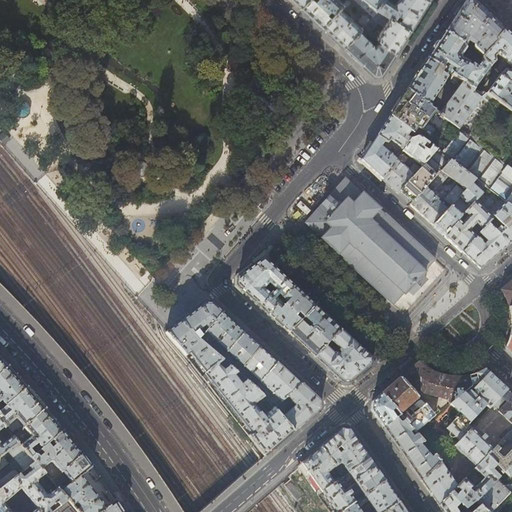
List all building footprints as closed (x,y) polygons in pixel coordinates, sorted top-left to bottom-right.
[(307,0),(300,8),(311,17),(321,27),(343,4),(339,0),(307,0)] [(378,9),(377,8),(366,0),(346,0),(343,4),(321,27),(332,37),(343,48),(363,26),(378,9)] [(423,10),(429,1),(427,0),(398,0),(395,5),(386,0),(383,0),(377,8),(378,9),(410,30),(423,10)] [(459,10),(444,33),(456,41),(459,43),(462,44),(466,48),(467,49),(470,44),(468,42),(471,39),(472,39),(472,38),(473,38),(477,41),(473,45),(473,47),(483,57),(497,41),(495,40),(505,30),(488,14),(472,0),(467,0),(465,0),(459,10)] [(395,53),(403,41),(410,30),(378,9),(363,26),(383,44),(395,53)] [(381,75),(388,64),(395,53),(383,44),(363,26),(343,48),(359,62),(374,76),(381,75)] [(511,36),(505,30),(495,40),(497,41),(483,57),(483,59),(483,60),(490,66),(490,67),(496,61),(495,57),(498,54),(502,57),(500,59),(504,61),(505,60),(511,67),(509,70),(505,69),(499,75),(500,75),(507,82),(511,82),(511,80),(511,36)] [(453,46),(456,41),(444,33),(435,46),(427,59),(444,70),(453,76),(459,80),(462,82),(473,89),(490,66),(483,60),(483,59),(476,68),(463,59),(461,60),(461,56),(466,48),(462,44),(459,43),(456,48),(453,46)] [(441,75),(444,70),(427,59),(422,67),(411,83),(407,90),(429,107),(446,80),(446,78),(441,75)] [(4,75),(10,80),(19,70),(13,65),(4,75)] [(258,69),(254,72),(254,77),(259,79),(263,76),(262,71),(258,69)] [(511,80),(511,82),(507,82),(500,75),(486,93),(495,100),(511,112),(511,98),(508,95),(511,90),(511,80)] [(473,89),(462,82),(438,114),(458,129),(468,136),(495,100),(486,93),(473,89)] [(434,111),(429,107),(407,90),(401,100),(390,116),(410,131),(415,134),(419,129),(420,131),(434,111)] [(511,112),(495,100),(468,136),(511,169),(511,112)] [(25,117),(28,107),(21,104),(17,115),(25,117)] [(406,137),(410,131),(390,116),(381,129),(369,148),(362,160),(373,171),(383,180),(401,153),(403,151),(411,140),(406,137)] [(259,122),(256,124),(255,127),(257,131),(260,133),(265,132),(266,130),(267,128),(266,125),(264,123),(262,122),(259,122)] [(511,169),(468,136),(458,129),(440,153),(450,162),(475,180),(487,189),(511,208),(511,169)] [(440,153),(437,151),(422,166),(420,169),(399,191),(405,196),(412,202),(450,162),(440,153)] [(408,158),(401,153),(383,180),(390,187),(397,193),(399,191),(420,169),(414,164),(408,171),(402,166),(408,158)] [(138,161),(134,163),(134,164),(133,167),(133,169),(134,172),(133,173),(139,178),(140,177),(142,177),(146,176),(148,174),(149,170),(150,168),(149,165),(146,162),(144,161),(141,161),(138,161)] [(466,190),(475,180),(450,162),(412,202),(410,205),(422,216),(433,226),(450,207),(460,197),(464,193),(455,187),(448,195),(442,190),(435,197),(432,195),(434,192),(435,193),(438,190),(436,189),(448,176),(466,190)] [(340,257),(392,305),(403,293),(404,295),(408,291),(412,295),(426,280),(422,276),(425,272),(424,272),(429,266),(435,260),(382,212),(362,193),(362,194),(345,179),(327,198),(319,207),(304,223),(320,238),(340,257)] [(470,207),(487,189),(475,180),(466,190),(464,193),(460,197),(470,207)] [(462,224),(458,221),(444,236),(462,253),(480,269),(496,255),(511,240),(511,208),(487,189),(470,207),(464,214),(469,217),(462,224)] [(456,212),(450,207),(433,226),(438,231),(444,236),(458,221),(461,217),(458,214),(460,213),(457,210),(456,212)] [(280,274),(264,258),(250,269),(238,278),(237,286),(253,300),(269,314),(278,304),(283,299),(294,286),(280,274)] [(511,280),(501,290),(502,291),(505,297),(508,303),(509,308),(511,306),(511,280)] [(294,286),(283,299),(288,303),(283,309),(278,304),(269,314),(281,326),(289,333),(300,321),(296,317),(299,313),(304,318),(304,317),(315,306),(294,286)] [(209,329),(223,313),(212,303),(205,303),(166,332),(186,355),(190,352),(206,373),(217,365),(222,361),(220,359),(199,340),(195,334),(205,326),(209,329)] [(315,306),(304,317),(311,324),(311,326),(309,328),(306,328),(300,321),(289,333),(303,346),(316,357),(326,347),(331,340),(341,330),(328,319),(315,306)] [(199,340),(220,359),(244,332),(233,323),(223,313),(209,329),(199,340)] [(341,330),(331,340),(340,348),(339,350),(340,352),(339,354),(335,353),(334,355),(326,347),(316,357),(327,367),(343,382),(350,382),(359,374),(370,365),(370,357),(357,345),(341,330)] [(252,340),(244,332),(220,359),(222,361),(227,365),(234,357),(238,361),(231,369),(237,373),(237,374),(261,348),(252,340)] [(255,389),(277,363),(270,356),(261,348),(237,374),(246,381),(255,389)] [(0,356),(0,374),(9,367),(0,356)] [(445,398),(449,403),(469,387),(466,376),(459,377),(454,377),(449,377),(445,376),(440,375),(431,371),(427,368),(423,365),(419,362),(407,372),(400,378),(414,394),(420,389),(423,393),(445,398)] [(290,374),(277,363),(255,389),(261,394),(264,398),(267,400),(272,393),(282,401),(301,384),(290,374)] [(223,371),(217,365),(206,373),(206,374),(253,434),(249,437),(265,456),(278,444),(293,431),(274,409),(271,405),(269,407),(268,409),(271,411),(264,417),(255,406),(264,398),(261,394),(255,389),(246,381),(241,385),(234,376),(237,373),(231,369),(229,366),(223,371)] [(18,376),(9,367),(0,374),(0,402),(2,400),(2,401),(2,402),(3,402),(3,403),(4,404),(5,404),(6,405),(7,405),(28,387),(18,376)] [(495,378),(487,371),(484,368),(483,369),(477,373),(472,375),(470,376),(466,376),(469,387),(449,403),(462,416),(458,420),(456,418),(446,429),(450,432),(449,433),(449,434),(449,436),(450,437),(451,438),(452,438),(454,438),(455,437),(459,441),(471,429),(467,425),(486,406),(490,409),(493,406),(508,390),(495,378)] [(392,385),(381,394),(394,410),(400,416),(413,430),(414,432),(433,416),(424,406),(422,408),(425,412),(413,422),(408,416),(409,414),(405,409),(417,398),(414,394),(400,378),(392,385)] [(310,393),(301,384),(282,401),(279,404),(282,408),(284,408),(292,402),(296,406),(287,413),(284,409),(278,408),(276,406),(276,407),(274,409),(293,431),(305,421),(320,408),(320,401),(310,393)] [(37,398),(28,387),(7,405),(7,406),(7,407),(8,408),(8,409),(9,409),(10,410),(11,410),(3,417),(0,413),(0,421),(4,427),(5,428),(16,419),(24,428),(46,409),(37,398)] [(511,394),(508,390),(493,406),(496,410),(506,400),(508,402),(499,412),(511,424),(511,394)] [(394,410),(381,394),(377,398),(373,402),(371,409),(377,418),(384,427),(396,419),(391,413),(394,410)] [(54,419),(46,409),(24,428),(31,437),(20,446),(31,458),(35,455),(31,449),(38,443),(38,444),(38,445),(39,446),(40,447),(41,447),(42,449),(64,431),(54,419)] [(400,416),(396,419),(384,427),(405,457),(421,481),(440,463),(441,462),(417,435),(413,439),(409,434),(413,430),(400,416)] [(0,445),(0,430),(4,427),(0,421),(0,457),(18,443),(13,437),(12,436),(0,446),(0,445)] [(333,437),(320,447),(335,467),(340,463),(343,464),(349,473),(369,459),(349,430),(342,429),(333,437)] [(493,450),(471,429),(459,441),(454,447),(476,467),(487,456),(493,450)] [(511,429),(505,437),(509,441),(511,437),(511,450),(502,461),(495,454),(499,450),(495,447),(493,450),(487,456),(504,473),(505,472),(511,464),(511,429)] [(72,442),(64,431),(42,449),(35,455),(31,458),(34,462),(35,462),(43,471),(48,467),(47,465),(50,462),(53,462),(62,473),(82,455),(72,442)] [(20,446),(18,443),(0,457),(0,489),(18,475),(14,470),(0,481),(0,469),(8,463),(4,458),(9,453),(22,469),(19,471),(21,473),(34,462),(31,458),(20,446)] [(335,467),(320,447),(308,458),(298,467),(305,477),(309,474),(320,490),(316,493),(317,495),(322,492),(336,482),(334,478),(332,480),(327,473),(335,467)] [(102,511),(107,508),(98,497),(81,476),(92,468),(82,455),(62,473),(52,481),(58,488),(68,500),(73,506),(77,502),(81,507),(77,510),(78,511),(102,511)] [(504,473),(487,456),(476,467),(474,469),(484,479),(475,488),(468,482),(470,479),(471,478),(471,477),(471,475),(470,474),(461,483),(439,506),(442,511),(462,511),(476,502),(499,478),(504,473)] [(369,459),(349,473),(343,477),(339,480),(340,482),(343,481),(343,480),(345,479),(347,481),(352,478),(364,495),(385,481),(377,470),(369,459)] [(43,471),(35,462),(34,462),(21,473),(18,475),(0,489),(0,511),(50,511),(48,509),(57,502),(61,506),(68,500),(58,488),(50,494),(46,494),(37,483),(38,480),(45,474),(43,471)] [(453,480),(440,463),(421,481),(430,493),(439,506),(461,483),(458,477),(453,480)] [(504,484),(499,478),(476,502),(480,506),(481,506),(487,511),(492,511),(510,494),(509,492),(511,489),(511,485),(507,481),(504,484)] [(305,495),(291,480),(286,485),(299,500),(305,495)] [(385,481),(364,495),(355,502),(339,511),(360,511),(358,508),(368,501),(376,511),(375,511),(384,511),(399,502),(393,493),(385,481)] [(336,482),(322,492),(336,511),(339,511),(355,502),(351,496),(352,495),(352,492),(350,489),(347,489),(343,491),(336,482)] [(78,511),(77,510),(73,506),(68,500),(61,506),(52,511),(78,511)] [(122,511),(115,501),(107,508),(102,511),(122,511)] [(406,511),(399,502),(384,511),(406,511)]
